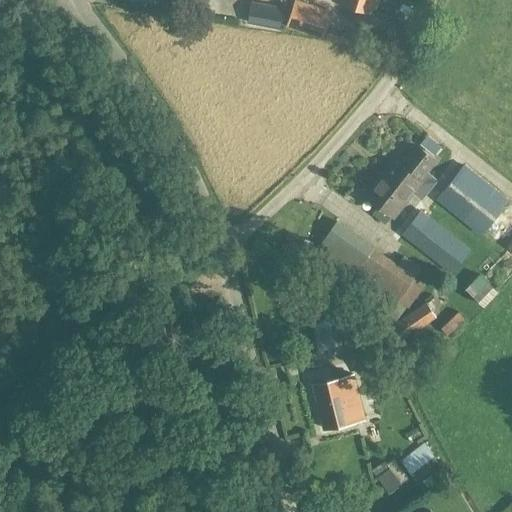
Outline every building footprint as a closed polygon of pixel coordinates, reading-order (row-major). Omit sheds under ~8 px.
[(300,0),(294,0),(286,25),(321,36),(329,9),(300,0)] [(333,0),(368,11),(372,0),(333,0)] [(280,30),(284,10),(252,4),(249,23),(280,30)] [(402,165),(396,160),(368,194),(395,216),(423,182),(421,181),(437,161),(418,146),(402,165)] [(438,200),(482,235),(509,201),(465,166),(438,200)] [(452,230),(419,205),(397,234),(430,259),(452,230)] [(424,287),(338,225),(317,255),(366,291),(361,298),(395,323),(406,307),(409,309),(424,287)] [(475,269),(462,285),(486,304),(499,288),(475,269)] [(398,343),(437,317),(427,302),(389,329),(398,343)] [(458,312),(441,329),(448,336),(465,319),(458,312)] [(313,325),(317,351),(335,348),(330,322),(313,325)] [(377,341),(350,349),(354,365),(358,364),(362,377),(386,370),(377,341)] [(366,419),(355,375),(314,385),(324,429),(366,419)] [(424,443),(401,461),(419,485),(423,482),(436,472),(443,467),(424,443)] [(373,476),(387,493),(407,477),(393,460),(373,476)]
